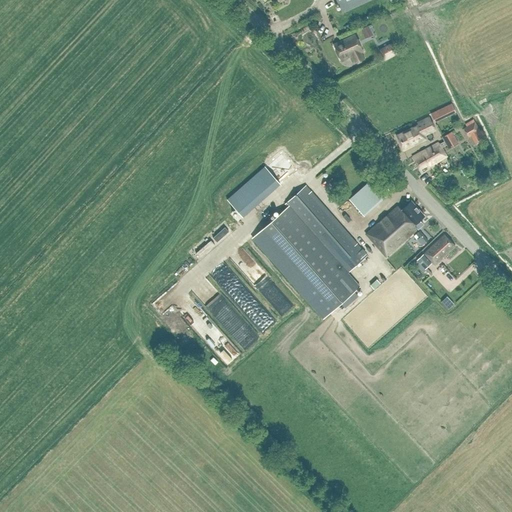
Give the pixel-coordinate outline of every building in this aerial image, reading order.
[(336,0),(342,12),(369,0),(336,0)] [(371,35),(368,25),(361,28),(364,38),(371,35)] [(333,44),(341,60),(350,56),(354,63),(364,59),(360,51),(362,50),(355,34),(333,44)] [(396,135),(403,149),(425,138),(424,135),(435,129),(429,116),(424,119),(425,122),(396,135)] [(463,128),(468,137),(470,136),(471,138),(477,134),(476,132),(480,130),(473,119),(464,124),(466,126),(463,128)] [(439,142),(412,156),(419,169),(426,165),(427,167),(446,156),(442,147),(446,145),(448,148),(458,143),(451,131),(442,136),(444,141),(439,143),(439,142)] [(386,197),(370,179),(348,199),(363,216),(386,197)] [(253,236),(324,317),(358,288),(346,274),(367,255),(306,185),(285,203),(287,206),(253,236)] [(248,195),(231,210),(238,218),(255,203),(248,195)] [(386,256),(415,230),(417,229),(422,224),(419,220),(424,216),(411,201),(401,209),(397,205),(366,233),(386,256)] [(423,236),(419,231),(415,234),(418,238),(419,239),(424,244),(428,240),(423,236)] [(444,235),(417,260),(413,263),(422,273),(425,270),(430,275),(432,274),(426,267),(432,262),(434,264),(455,246),(444,235)] [(258,260),(250,267),(284,308),(295,299),(249,243),(246,245),(258,260)] [(275,318),(224,262),(216,270),(267,325),(275,318)] [(376,279),(370,285),(374,289),(380,283),(376,279)] [(202,294),(213,303),(211,306),(219,313),(223,316),(235,301),(211,282),(202,294)] [(449,291),(445,297),(453,302),(457,297),(449,291)] [(191,311),(220,345),(230,336),(201,302),(191,311)] [(511,321),(505,314),(500,319),(511,332),(511,321)] [(232,325),(245,343),(259,333),(246,315),(232,325)] [(232,359),(244,349),(234,339),(223,349),(232,359)]
